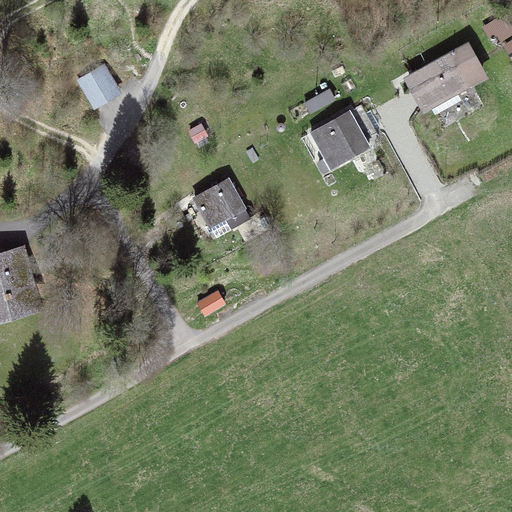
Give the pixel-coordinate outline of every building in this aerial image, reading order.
[(467,47),(408,79),(424,108),(431,104),(427,97),(446,86),(450,93),(482,75),(467,47)] [(95,105),(118,92),(103,67),(80,80),(95,105)] [(334,98),(329,89),(305,102),(310,112),(334,98)] [(377,132),(361,104),(311,132),(325,158),(319,164),(324,171),(369,146),(365,139),(377,132)] [(228,178),(194,197),(210,225),(206,227),(209,233),(213,230),(217,238),(232,230),(231,227),(249,217),(228,178)] [(20,251),(0,256),(0,309),(34,300),(20,251)] [(224,302),(218,290),(197,302),(204,314),(224,302)]
